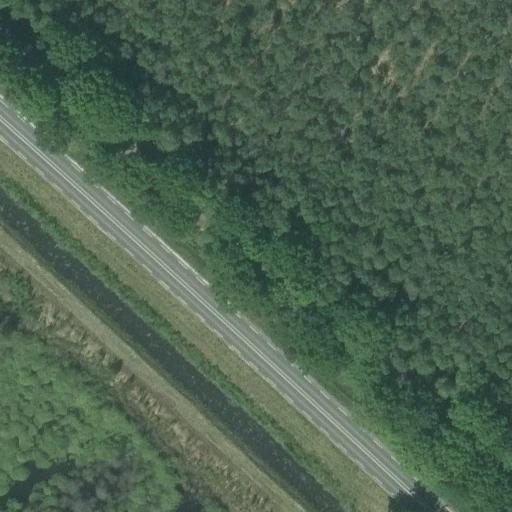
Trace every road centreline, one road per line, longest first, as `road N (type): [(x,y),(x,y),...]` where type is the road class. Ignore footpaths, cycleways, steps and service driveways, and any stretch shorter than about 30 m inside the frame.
road 1 (unclassified): [(511,467),(0,35)]
road 2 (primary): [(430,511),(0,118)]
road 3 (track): [(292,511),(0,245)]
